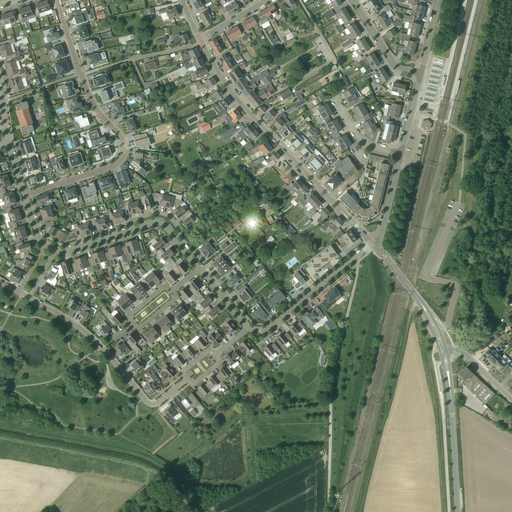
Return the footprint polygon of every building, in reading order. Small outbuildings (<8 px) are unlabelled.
[(76,2),(74,0),(69,0),(68,1),(71,9),(78,6),(77,2),(76,2)] [(203,3),(209,0),(208,0),(199,0),(193,4),(196,10),(204,6),(203,3)] [(230,5),(234,13),(240,10),(238,6),(240,4),(237,0),(233,0),(235,2),(230,5)] [(279,7),(285,4),(287,8),(290,6),(292,10),(297,7),(295,3),(292,0),(282,0),(277,4),(279,7)] [(339,0),(336,0),(331,3),(334,9),(342,4),(339,0)] [(370,9),(378,5),(374,0),(372,0),(367,4),(370,9)] [(45,12),(52,10),(50,4),(49,5),(47,1),(41,3),(45,12)] [(412,11),(423,14),(425,8),(417,6),(417,3),(408,1),(407,4),(410,5),(411,5),(411,6),(412,7),(411,11),(412,11)] [(39,14),(45,12),(41,3),(36,5),(37,10),(35,11),(37,17),(40,16),(39,14)] [(229,16),(234,13),(230,5),(224,8),(223,7),(221,8),(224,14),(227,12),(229,16)] [(373,14),(381,10),(378,5),(370,9),(373,14)] [(24,8),(27,18),(30,17),(31,19),(37,17),(35,11),(32,12),(30,6),(24,8)] [(279,15),(273,6),(268,9),(271,15),(273,18),(276,16),(276,17),(279,15)] [(17,17),(19,23),(22,22),(22,20),(27,18),(24,8),(18,10),(20,16),(17,17)] [(166,13),(169,19),(178,15),(175,8),(170,10),(169,8),(165,10),(159,11),(160,15),(166,13)] [(208,10),(207,8),(201,11),(203,14),(199,16),(202,21),(210,17),(207,11),(208,10)] [(271,15),(268,9),(262,12),(268,22),(269,23),(272,21),(269,16),(271,15)] [(340,19),(348,14),(344,9),(337,14),(340,19)] [(74,18),(76,25),(88,21),(86,16),(88,15),(86,10),(75,14),(76,17),(74,18)] [(104,11),(96,13),(97,20),(105,18),(104,11)] [(414,18),(422,20),(423,14),(412,11),(410,17),(405,15),(404,19),(413,21),(414,18)] [(16,24),(19,23),(17,17),(15,18),(13,12),(7,14),(10,23),(16,22),(16,24)] [(257,15),(260,21),(258,22),(261,26),(265,24),(267,27),(270,25),(268,22),(262,12),(257,15)] [(329,18),(335,15),(333,12),(324,18),(326,20),(329,18)] [(386,13),(376,19),(380,24),(387,20),(390,18),(386,13)] [(0,22),(2,29),(5,28),(4,25),(10,23),(7,14),(1,16),(3,21),(0,22)] [(340,19),(344,24),(351,19),(348,14),(340,19)] [(213,15),(210,17),(202,21),(205,27),(213,22),(212,19),(215,18),(213,15)] [(251,28),(257,25),(252,18),(247,21),(251,28)] [(410,30),(419,32),(420,26),(413,24),(413,21),(404,19),(403,21),(410,23),(408,29),(410,30)] [(387,20),(380,24),(383,30),(390,25),(387,20)] [(241,24),(245,32),(251,28),(247,21),(241,24)] [(354,24),(346,28),(350,34),(357,29),(354,24)] [(81,39),(88,37),(85,27),(78,30),(80,35),(79,35),(80,39),(81,39)] [(235,37),(241,34),(237,27),(231,30),(235,37)] [(53,28),(43,32),(45,37),(46,37),(48,43),(52,41),(52,42),(56,41),(55,40),(59,39),(58,38),(59,38),(58,34),(57,34),(57,33),(54,34),(54,32),(53,28)] [(357,29),(350,34),(347,35),(349,38),(350,40),(351,40),(353,39),(360,34),(357,29)] [(397,35),(393,29),(386,34),(389,39),(397,35)] [(225,34),(229,41),(235,37),(231,30),(225,34)] [(179,33),(171,37),(172,40),(174,43),(175,47),(189,41),(186,34),(180,37),(179,33)] [(218,38),(209,43),(211,46),(210,47),(212,50),(219,46),(217,42),(220,41),(218,38)] [(0,50),(1,53),(11,49),(10,45),(15,43),(14,39),(2,43),(3,46),(0,46),(0,50)] [(363,39),(355,44),(359,49),(366,44),(363,39)] [(416,43),(409,42),(408,41),(406,48),(415,50),(416,43)] [(90,42),(82,44),(83,48),(84,48),(85,50),(86,50),(87,54),(98,51),(95,42),(91,43),(90,42)] [(362,58),(360,55),(370,49),(366,44),(359,49),(355,51),(358,56),(355,58),(353,59),(355,62),(356,61),(362,58)] [(62,49),(62,50),(61,46),(52,49),(55,60),(64,57),(63,53),(62,49)] [(216,55),(225,50),(223,47),(220,49),(219,46),(212,50),(214,53),(215,52),(216,55)] [(402,51),(402,53),(413,55),(415,50),(406,48),(398,46),(396,51),(399,52),(400,50),(402,51)] [(11,49),(1,53),(1,55),(2,58),(6,57),(7,60),(20,56),(19,55),(18,52),(18,51),(12,53),(11,49)] [(182,61),(198,53),(195,49),(188,52),(189,55),(187,56),(186,53),(183,55),(182,53),(179,55),(182,61)] [(201,59),(198,53),(182,61),(185,67),(201,59)] [(108,63),(106,58),(100,60),(99,54),(97,54),(87,57),(89,65),(92,64),(93,68),(108,63)] [(229,56),(228,54),(219,60),(221,62),(220,63),(222,66),(229,62),(227,58),(229,56)] [(373,54),(366,58),(365,58),(369,64),(376,59),(373,54)] [(20,56),(7,60),(8,63),(4,64),(5,68),(6,67),(6,70),(16,66),(15,63),(21,61),(21,60),(20,57),(20,56)] [(194,66),(196,70),(204,65),(201,59),(185,67),(184,67),(186,70),(194,66)] [(371,67),(372,69),(379,64),(376,59),(369,64),(366,65),(368,68),(371,67)] [(67,65),(65,61),(55,64),(56,68),(55,68),(56,72),(57,72),(59,76),(69,72),(68,69),(68,68),(67,65)] [(225,68),(226,70),(227,71),(235,66),(233,63),(231,65),(229,62),(222,66),(224,69),(225,68)] [(145,72),(153,69),(151,63),(143,65),(145,72)] [(229,74),(234,83),(243,77),(239,72),(238,71),(239,70),(240,71),(246,68),(245,65),(237,69),(229,74)] [(16,66),(6,70),(7,72),(6,72),(8,76),(12,74),(13,77),(25,73),(26,73),(25,68),(18,70),(16,66)] [(235,84),(238,88),(241,92),(249,87),(254,84),(257,82),(261,80),(274,73),(282,69),(280,66),(267,72),(267,71),(258,75),(259,76),(246,83),(243,78),(235,84)] [(208,73),(205,68),(205,67),(198,71),(192,74),(196,79),(201,77),(208,73)] [(376,80),(386,74),(382,69),(372,75),(373,76),(376,80)] [(105,75),(104,71),(98,74),(99,76),(96,76),(97,78),(93,79),(93,81),(94,85),(95,85),(95,87),(99,85),(100,87),(105,85),(104,84),(108,82),(107,79),(108,79),(106,74),(105,75)] [(26,77),(25,73),(13,77),(14,80),(9,81),(11,85),(11,84),(12,87),(22,84),(21,80),(27,78),(26,77)] [(265,86),(270,83),(272,82),(270,78),(276,75),(274,73),(261,80),(263,83),(265,86)] [(380,82),(381,84),(389,79),(386,74),(376,80),(378,83),(380,82)] [(344,88),(347,86),(343,81),(344,80),(342,77),(335,81),(337,84),(340,82),(344,88)] [(209,89),(216,84),(212,78),(202,85),(199,82),(194,85),(198,91),(203,87),(204,88),(206,86),(209,89)] [(122,81),(113,84),(114,88),(103,91),(100,93),(104,103),(107,102),(118,98),(115,91),(124,88),(122,81)] [(60,95),(61,97),(61,99),(75,95),(74,90),(75,90),(73,86),(71,82),(57,87),(58,91),(61,90),(63,95),(60,95)] [(245,97),(253,91),(256,89),(256,88),(258,87),(257,86),(258,85),(257,82),(254,84),(249,87),(241,92),(245,97)] [(154,92),(159,89),(157,83),(150,85),(151,89),(152,89),(154,92)] [(273,89),(270,83),(265,86),(266,89),(255,94),(253,91),(245,97),(250,104),(258,98),(266,94),(273,89)] [(391,92),(397,93),(400,85),(393,83),(391,92)] [(22,84),(12,87),(13,89),(12,89),(13,93),(17,91),(18,94),(31,90),(29,85),(23,87),(22,84)] [(352,84),(347,88),(348,90),(342,94),(344,97),(345,97),(346,99),(358,92),(355,86),(354,87),(352,84)] [(400,85),(397,93),(403,95),(405,86),(400,85)] [(364,96),(370,93),(367,87),(361,90),(364,96)] [(287,98),(292,95),(289,88),(280,94),(284,100),(287,98)] [(216,99),(216,100),(223,95),(223,94),(223,93),(222,93),(222,92),(219,89),(208,97),(208,98),(209,98),(210,100),(212,99),(213,101),(216,99)] [(250,104),(251,105),(255,109),(262,103),(261,101),(268,97),(275,92),(273,89),(266,94),(258,98),(250,104)] [(354,101),(356,103),(362,100),(360,97),(361,96),(358,91),(358,92),(346,99),(347,100),(346,101),(348,104),(354,101)] [(268,105),(273,102),(272,101),(276,99),(274,97),(265,103),(265,102),(262,105),(256,110),(261,115),(270,107),(268,105)] [(80,103),(79,104),(78,104),(76,98),(66,102),(68,108),(70,107),(72,113),(75,112),(76,113),(80,112),(79,110),(82,109),(82,108),(83,108),(82,104),(81,104),(80,103)] [(224,109),(230,104),(231,104),(226,98),(217,106),(221,111),(218,114),(221,117),(227,112),(224,109)] [(362,100),(356,103),(358,106),(351,110),(353,113),(354,112),(355,114),(365,109),(362,104),(363,103),(362,100)] [(115,110),(114,110),(112,111),(112,112),(111,113),(112,116),(114,116),(114,117),(117,116),(118,116),(121,115),(125,113),(123,108),(125,107),(123,101),(112,105),(114,108),(115,110)] [(23,135),(34,131),(32,126),(33,125),(27,108),(28,108),(26,102),(15,105),(17,111),(16,111),(22,129),(21,129),(23,135)] [(287,110),(289,113),(303,105),(301,102),(299,103),(287,110)] [(320,107),(319,105),(313,108),(315,111),(317,109),(320,114),(329,109),(328,107),(329,107),(327,103),(320,107)] [(401,106),(392,104),(392,107),(389,106),(388,110),(399,112),(401,106)] [(241,118),(239,115),(240,114),(239,113),(238,111),(238,112),(236,109),(224,120),(227,123),(232,119),(233,120),(231,122),(232,124),(229,125),(231,129),(234,127),(238,125),(236,122),(241,118)] [(275,113),(272,109),(265,115),(270,121),(276,115),(277,116),(283,112),(281,109),(275,113)] [(328,120),(327,118),(333,114),(331,110),(330,111),(329,109),(320,114),(318,116),(321,121),(319,122),(320,125),(328,120)] [(364,116),(365,119),(371,116),(369,113),(368,114),(365,109),(355,114),(356,116),(355,117),(357,120),(364,116)] [(389,120),(390,116),(398,118),(399,112),(388,110),(386,117),(382,116),(384,119),(389,120)] [(277,116),(279,119),(273,124),(278,130),(284,124),(285,125),(289,123),(286,118),(287,117),(283,112),(277,116)] [(74,118),(76,125),(79,124),(80,128),(89,125),(87,118),(86,118),(85,115),(86,115),(86,114),(74,118)] [(374,114),(371,116),(365,119),(367,122),(361,125),(363,129),(364,128),(365,130),(373,125),(377,123),(374,118),(376,117),(374,114)] [(128,131),(130,130),(131,132),(137,131),(132,117),(127,119),(128,123),(125,123),(128,131)] [(330,123),(328,120),(320,125),(323,129),(325,128),(327,132),(330,130),(338,125),(337,123),(338,123),(336,119),(330,123)] [(421,126),(425,130),(430,129),(431,124),(427,120),(422,121),(421,126)] [(389,125),(387,133),(396,135),(397,131),(396,131),(397,127),(392,126),(393,123),(386,121),(386,124),(389,125)] [(205,124),(200,126),(203,132),(210,128),(208,123),(205,124)] [(245,139),(246,138),(254,130),(252,128),(249,125),(244,130),(243,128),(239,133),(242,136),(245,139)] [(332,139),(338,136),(336,133),(342,129),(340,126),(339,127),(338,125),(330,130),(333,135),(330,136),(332,139)] [(376,130),(373,125),(365,130),(366,132),(365,132),(367,136),(373,132),(375,135),(380,131),(379,128),(376,130)] [(234,127),(231,129),(220,134),(223,137),(229,134),(230,136),(237,129),(234,127)] [(284,136),(287,140),(295,133),(289,127),(281,135),(283,137),(284,136)] [(97,130),(90,132),(88,133),(92,146),(106,142),(105,137),(99,138),(97,130)] [(249,140),(251,143),(259,135),(256,132),(254,130),(246,138),(248,140),(249,140)] [(138,134),(133,136),(132,136),(134,142),(135,147),(140,148),(141,149),(149,150),(147,141),(148,140),(146,133),(139,136),(138,134)] [(295,133),(287,140),(290,143),(289,143),(292,146),(300,138),(295,133)] [(395,138),(396,135),(387,133),(386,140),(382,140),(381,143),(387,144),(388,141),(393,142),(394,138),(395,138)] [(339,139),(338,136),(332,139),(337,147),(339,146),(348,141),(346,139),(347,138),(345,135),(339,139)] [(78,137),(72,139),(74,142),(75,142),(77,148),(81,146),(78,137)] [(31,141),(30,138),(24,140),(25,143),(19,144),(21,150),(31,147),(29,141),(31,141)] [(300,138),(292,146),(294,148),(294,147),(297,151),(305,143),(300,138)] [(340,152),(341,155),(347,152),(345,149),(352,145),(350,142),(349,142),(348,141),(339,146),(342,151),(340,152)] [(273,150),(266,142),(247,152),(249,157),(260,151),(264,155),(273,150)] [(249,143),(243,149),(246,152),(252,146),(249,143)] [(305,143),(297,151),(300,154),(302,157),(310,149),(305,143)] [(29,154),(30,157),(36,155),(35,152),(32,153),(31,147),(21,150),(23,156),(29,154)] [(97,149),(100,160),(109,157),(108,156),(112,155),(110,148),(105,150),(104,147),(97,149)] [(305,158),(308,161),(315,154),(310,149),(302,157),(304,159),(305,158)] [(272,161),(274,163),(276,166),(283,160),(276,152),(266,161),(268,164),(272,161)] [(80,165),(83,163),(80,153),(75,155),(74,154),(73,154),(72,153),(71,153),(71,154),(70,155),(70,156),(70,157),(68,157),(70,160),(69,161),(69,162),(69,163),(70,164),(71,164),(72,167),(76,166),(80,165)] [(145,154),(134,153),(134,158),(135,158),(134,161),(133,160),(133,161),(130,164),(131,164),(130,164),(138,172),(142,168),(139,166),(140,159),(144,159),(145,154)] [(312,168),(320,160),(315,154),(308,161),(311,164),(310,165),(312,168)] [(25,161),(27,167),(36,164),(34,158),(37,158),(36,155),(30,157),(30,159),(25,161)] [(357,171),(346,156),(340,160),(343,166),(338,170),(342,176),(340,178),(343,182),(357,171)] [(65,163),(63,159),(61,159),(57,160),(56,157),(50,159),(53,168),(57,166),(59,172),(60,172),(60,173),(64,172),(63,171),(65,170),(62,164),(65,163)] [(318,172),(319,171),(326,165),(320,160),(312,168),(314,170),(315,169),(318,172)] [(328,178),(329,180),(325,183),(328,188),(333,183),(340,177),(340,178),(342,176),(338,170),(343,166),(340,160),(334,165),(337,169),(335,170),(336,174),(332,177),(331,175),(328,178)] [(329,162),(326,165),(328,168),(334,162),(332,160),(329,162)] [(376,168),(388,171),(390,166),(388,165),(383,164),(380,163),(377,163),(376,168)] [(34,171),(35,174),(41,172),(40,169),(38,169),(36,164),(27,167),(29,173),(34,171)] [(134,174),(126,168),(124,170),(120,172),(117,174),(117,175),(116,175),(121,189),(127,187),(125,181),(129,180),(134,174)] [(378,175),(386,177),(387,177),(388,171),(376,168),(374,174),(378,175)] [(35,174),(36,176),(30,178),(32,184),(37,183),(37,185),(42,183),(41,181),(42,181),(41,178),(43,177),(41,172),(35,174)] [(288,184),(295,177),(290,172),(283,179),(288,184)] [(98,181),(100,188),(111,184),(112,188),(116,187),(114,180),(110,181),(109,177),(98,181)] [(343,182),(340,178),(340,177),(333,183),(328,188),(332,191),(343,182)] [(303,185),(298,180),(292,185),(291,183),(287,186),(285,184),(283,186),(291,195),(295,192),(303,185)] [(0,183),(0,193),(4,192),(3,189),(10,187),(9,181),(0,183)] [(81,188),(85,200),(97,196),(96,192),(97,192),(94,182),(88,184),(89,187),(87,187),(87,186),(81,188)] [(308,190),(303,185),(295,192),(298,196),(294,201),(297,204),(299,203),(303,198),(304,197),(303,196),(308,190)] [(75,187),(70,189),(71,190),(65,192),(65,194),(62,195),(65,203),(68,202),(68,200),(78,197),(76,192),(77,192),(75,187)] [(348,191),(343,196),(339,199),(343,203),(350,197),(351,195),(348,191)] [(4,192),(0,193),(0,199),(3,198),(4,202),(14,198),(12,192),(5,195),(4,192)] [(42,196),(36,198),(38,204),(45,202),(46,205),(52,203),(51,197),(48,198),(46,193),(41,195),(42,196)] [(154,201),(157,200),(161,201),(159,205),(160,206),(164,208),(164,207),(165,207),(168,197),(155,193),(152,194),(154,201)] [(311,194),(305,200),(303,198),(299,203),(303,207),(308,203),(310,205),(316,199),(311,194)] [(140,198),(142,204),(145,203),(147,210),(149,209),(149,210),(152,209),(152,208),(153,208),(150,198),(147,199),(145,196),(140,198)] [(168,197),(165,207),(166,207),(166,208),(170,209),(171,209),(172,205),(175,206),(177,208),(183,203),(181,201),(168,197)] [(350,197),(343,203),(347,207),(353,201),(350,197)] [(16,204),(14,198),(4,202),(5,205),(2,206),(4,211),(10,209),(9,206),(16,204)] [(139,205),(142,204),(140,198),(137,199),(138,201),(133,203),(136,213),(137,213),(137,214),(141,212),(139,205)] [(321,205),(316,199),(310,205),(308,207),(310,210),(308,212),(310,214),(307,217),(310,219),(317,213),(315,211),(315,210),(315,211),(321,205)] [(353,201),(347,207),(350,211),(357,205),(353,201)] [(135,214),(136,213),(133,203),(130,204),(128,202),(123,203),(125,207),(125,210),(128,209),(130,215),(131,215),(131,216),(135,214)] [(47,207),(40,210),(41,215),(52,212),(51,209),(54,208),(52,203),(46,205),(47,207)] [(357,205),(350,211),(354,215),(356,214),(362,209),(361,208),(357,205)] [(127,214),(125,210),(125,207),(122,208),(122,211),(117,213),(120,223),(121,223),(121,224),(125,222),(126,221),(124,215),(127,214)] [(184,210),(182,207),(174,214),(175,215),(174,216),(176,219),(177,218),(178,219),(183,215),(185,217),(190,213),(187,209),(184,210)] [(367,220),(368,219),(370,219),(371,218),(372,218),(373,217),(374,216),(375,216),(376,214),(377,213),(378,212),(378,211),(377,210),(377,208),(369,207),(369,208),(368,208),(366,209),(364,210),(363,210),(362,209),(356,214),(357,215),(356,217),(357,217),(358,218),(359,219),(360,219),(361,219),(362,220),(364,220),(365,220),(366,220),(367,220)] [(330,214),(325,208),(319,214),(321,217),(316,221),(319,224),(323,219),(324,219),(330,214)] [(18,210),(11,212),(10,209),(4,211),(5,214),(8,213),(9,219),(20,215),(18,210)] [(58,220),(56,214),(53,215),(52,212),(41,215),(43,221),(51,219),(52,222),(53,221),(58,220)] [(110,222),(111,222),(113,221),(115,225),(116,226),(120,224),(119,224),(120,223),(117,213),(112,215),(111,212),(108,213),(110,222)] [(109,228),(108,225),(108,223),(110,222),(108,213),(99,216),(100,219),(104,230),(109,228)] [(190,213),(185,217),(187,220),(182,224),(182,225),(184,228),(185,228),(186,228),(194,222),(192,219),(194,217),(190,213)] [(22,221),(20,215),(9,219),(10,222),(7,223),(9,228),(15,226),(14,223),(22,221)] [(96,224),(98,232),(104,230),(100,219),(97,220),(96,217),(91,219),(93,225),(96,224)] [(329,226),(330,228),(334,232),(338,227),(339,228),(340,226),(343,223),(337,217),(335,219),(333,217),(321,229),(324,231),(329,226)] [(92,234),(90,226),(93,225),(91,219),(85,221),(86,224),(83,225),(87,235),(92,234)] [(48,233),(50,235),(50,236),(53,237),(57,239),(61,232),(53,228),(54,226),(53,221),(52,222),(46,223),(47,226),(45,227),(47,231),(47,232),(48,233)] [(79,230),(81,237),(87,235),(83,225),(78,226),(77,223),(73,225),(75,229),(76,231),(79,230)] [(15,236),(25,232),(24,227),(16,229),(15,226),(9,228),(11,234),(14,233),(15,236)] [(72,230),(72,232),(68,233),(67,235),(61,232),(57,239),(58,239),(57,240),(61,242),(61,241),(63,242),(64,242),(65,242),(66,242),(75,239),(74,237),(77,236),(76,231),(75,229),(72,230)] [(342,251),(348,246),(356,241),(349,231),(344,235),(341,237),(345,242),(343,242),(344,243),(339,247),(342,251)] [(27,238),(25,232),(15,236),(17,241),(14,242),(15,245),(14,245),(21,243),(20,240),(27,238)] [(145,255),(141,242),(137,243),(136,240),(131,242),(134,252),(138,251),(140,257),(145,255)] [(155,250),(153,252),(156,256),(162,252),(159,249),(165,245),(162,240),(158,243),(157,241),(151,246),(155,250)] [(134,252),(131,242),(125,244),(126,247),(123,248),(128,262),(133,260),(130,253),(134,252)] [(227,255),(233,250),(238,246),(234,242),(228,246),(224,250),(223,251),(227,255)] [(31,249),(29,244),(22,246),(21,243),(14,245),(16,251),(19,250),(20,253),(23,252),(31,250),(31,249)] [(214,248),(212,245),(210,246),(208,243),(199,250),(202,254),(203,253),(204,255),(203,255),(207,260),(215,253),(213,249),(214,248)] [(302,243),(300,244),(295,249),(297,252),(304,246),(302,243)] [(123,248),(120,249),(119,245),(114,247),(117,258),(121,257),(123,264),(128,262),(123,248)] [(117,258),(114,247),(108,249),(109,253),(106,254),(111,267),(115,265),(113,259),(117,258)] [(331,247),(309,263),(315,271),(337,255),(331,247)] [(166,260),(170,257),(173,254),(170,249),(164,254),(162,252),(156,256),(159,259),(161,257),(164,262),(166,260)] [(21,260),(18,261),(17,262),(15,266),(23,270),(25,267),(27,268),(33,256),(32,253),(31,250),(23,252),(24,255),(27,257),(24,262),(21,260)] [(106,254),(103,255),(102,251),(96,253),(100,263),(104,262),(106,268),(111,267),(106,254)] [(100,263),(96,253),(91,255),(92,259),(89,260),(93,272),(98,271),(96,265),(100,263)] [(89,260),(86,260),(85,257),(79,259),(83,269),(87,268),(89,274),(93,272),(89,260)] [(177,266),(175,264),(170,257),(166,260),(177,274),(180,272),(182,276),(187,271),(184,267),(186,266),(182,262),(177,266)] [(229,268),(220,257),(212,264),(214,268),(216,271),(217,270),(220,275),(225,271),(225,272),(226,271),(226,270),(229,268)] [(79,270),(83,269),(79,259),(74,260),(75,264),(72,265),(73,269),(75,275),(76,278),(81,276),(79,270)] [(175,276),(177,274),(166,260),(164,262),(162,263),(170,272),(164,277),(167,281),(169,280),(172,284),(177,280),(175,276)] [(62,264),(64,269),(66,276),(69,275),(70,277),(75,275),(73,269),(70,270),(68,263),(62,264)] [(54,286),(56,283),(57,282),(55,279),(53,277),(56,273),(59,274),(63,273),(60,265),(56,267),(56,266),(53,267),(46,278),(48,279),(47,282),(47,281),(46,282),(54,286)] [(22,273),(13,268),(8,276),(10,277),(9,278),(10,278),(8,280),(13,283),(14,280),(18,283),(21,278),(19,277),(19,276),(20,276),(22,273)] [(148,276),(155,285),(160,281),(155,275),(157,273),(153,268),(150,270),(152,273),(148,276)] [(237,274),(233,269),(225,276),(227,279),(228,279),(229,280),(227,282),(228,283),(227,284),(229,287),(230,286),(231,287),(233,285),(235,287),(239,284),(237,282),(240,280),(236,275),(237,274)] [(305,283),(302,278),(305,275),(300,270),(293,276),(298,282),(293,286),(297,290),(305,283)] [(146,282),(151,289),(155,285),(148,276),(144,279),(142,277),(139,279),(143,284),(146,282)] [(134,287),(142,296),(146,292),(141,286),(143,284),(139,279),(137,282),(139,284),(134,287)] [(205,300),(197,291),(203,287),(199,283),(198,284),(195,280),(189,284),(192,287),(190,289),(201,303),(205,300)] [(47,299),(49,295),(51,296),(54,291),(45,285),(42,290),(41,289),(38,293),(42,296),(40,298),(45,301),(46,298),(47,299)] [(248,289),(244,285),(235,292),(238,295),(237,296),(244,305),(251,298),(246,291),(248,289)] [(132,293),(137,300),(142,296),(134,287),(130,291),(128,288),(126,291),(130,295),(132,293)] [(184,302),(190,297),(198,306),(200,305),(201,303),(190,289),(187,292),(184,288),(179,292),(183,296),(181,298),(184,302)] [(329,308),(335,302),(333,300),(340,295),(334,288),(323,297),(327,302),(325,303),(324,302),(320,304),(326,311),(329,308)] [(133,304),(128,297),(130,295),(126,291),(123,293),(125,295),(121,298),(128,307),(133,304)] [(272,309),(277,305),(280,302),(285,298),(283,296),(283,294),(282,294),(280,291),(275,295),(274,294),(266,301),(272,309)] [(209,297),(205,300),(201,303),(200,305),(203,309),(201,310),(203,313),(209,309),(207,307),(213,302),(209,297)] [(112,302),(116,307),(119,305),(124,311),(128,307),(121,298),(117,302),(115,300),(112,302)] [(72,309),(76,312),(81,303),(76,300),(71,300),(70,299),(67,304),(68,304),(66,308),(71,311),(72,309)] [(256,305),(258,308),(250,314),(254,320),(258,317),(260,319),(262,317),(263,318),(269,313),(260,302),(256,305)] [(179,305),(179,306),(175,309),(182,318),(187,314),(188,317),(191,314),(187,309),(185,312),(179,305)] [(90,309),(85,306),(79,314),(83,317),(82,319),(86,322),(89,318),(90,319),(93,315),(92,314),(93,313),(89,310),(90,309)] [(211,312),(209,309),(203,313),(207,318),(209,316),(213,320),(218,316),(217,315),(220,311),(217,307),(211,312)] [(112,317),(105,308),(101,311),(113,326),(115,323),(118,327),(123,323),(120,319),(121,317),(118,313),(112,317)] [(176,319),(173,321),(177,326),(180,323),(178,321),(182,318),(175,309),(171,313),(176,319)] [(310,315),(308,313),(307,314),(306,313),(303,315),(304,316),(303,317),(305,319),(303,321),(306,324),(308,323),(310,325),(315,322),(316,323),(324,317),(319,311),(316,313),(314,311),(311,313),(311,314),(310,315)] [(166,316),(161,320),(169,329),(173,326),(175,328),(177,326),(173,321),(171,323),(166,316)] [(162,330),(160,332),(164,337),(166,335),(171,331),(169,329),(161,320),(157,324),(162,330)] [(335,327),(329,320),(325,324),(331,331),(335,327)] [(107,333),(111,330),(104,321),(99,325),(101,327),(98,330),(96,332),(99,336),(101,334),(104,338),(108,334),(107,333)] [(233,324),(230,321),(221,328),(227,335),(229,333),(230,334),(232,333),(233,333),(235,331),(235,330),(236,329),(233,325),(233,324)] [(297,334),(305,328),(300,322),(296,325),(295,323),(293,325),(293,324),(290,326),(291,327),(289,328),(291,330),(289,331),(296,340),(299,337),(297,334)] [(152,328),(148,331),(155,340),(160,337),(161,339),(164,337),(160,332),(158,334),(152,328)] [(153,346),(151,344),(155,340),(148,331),(144,335),(149,341),(146,343),(150,348),(153,346)] [(214,333),(209,337),(212,342),(215,347),(221,342),(220,341),(222,339),(217,332),(214,334),(214,333)] [(130,341),(127,343),(138,356),(142,353),(136,346),(141,341),(137,336),(135,337),(132,333),(127,338),(130,341)] [(284,345),(292,339),(287,333),(283,336),(282,334),(280,335),(277,337),(278,338),(276,339),(278,340),(276,341),(283,350),(286,348),(284,345)] [(197,337),(199,339),(192,345),(196,351),(200,348),(201,350),(203,348),(203,349),(206,347),(205,346),(207,345),(206,343),(207,342),(201,334),(197,337)] [(485,346),(487,347),(494,339),(493,337),(485,346)] [(249,351),(253,348),(250,344),(249,345),(245,340),(244,342),(244,341),(241,343),(242,345),(238,348),(244,355),(246,353),(248,355),(251,353),(249,351)] [(130,352),(123,343),(119,346),(118,345),(114,348),(117,352),(114,354),(118,358),(120,356),(124,354),(126,356),(130,352)] [(196,354),(195,352),(196,351),(192,345),(190,343),(187,345),(188,347),(181,354),(186,360),(189,357),(190,359),(196,354)] [(271,356),(279,350),(274,343),(270,346),(269,345),(267,346),(267,345),(264,348),(265,348),(263,349),(265,351),(263,352),(270,361),(273,359),(271,356)] [(487,358),(495,365),(501,358),(499,355),(501,353),(497,349),(493,353),(490,350),(486,354),(489,357),(487,358)] [(185,363),(184,361),(186,360),(181,354),(179,352),(176,354),(178,356),(173,360),(169,357),(167,359),(170,363),(171,364),(172,366),(175,369),(178,366),(179,368),(181,366),(182,367),(184,364),(185,363)] [(237,361),(240,358),(234,352),(230,356),(229,354),(224,358),(228,362),(227,363),(230,366),(237,361)] [(501,358),(495,365),(502,372),(509,365),(508,364),(510,362),(506,358),(504,361),(501,358)] [(134,369),(132,370),(136,375),(139,372),(140,373),(144,369),(143,368),(144,368),(141,365),(142,364),(138,359),(131,365),(134,369)] [(163,371),(160,374),(166,380),(168,378),(169,380),(171,378),(171,379),(174,376),(175,375),(172,370),(170,366),(167,363),(163,366),(166,369),(163,371)] [(219,371),(220,373),(217,375),(222,382),(229,375),(231,377),(232,377),(234,375),(227,367),(226,368),(224,366),(223,368),(223,367),(220,369),(220,370),(219,371)] [(147,393),(149,391),(152,394),(156,391),(155,389),(157,388),(159,386),(155,382),(154,380),(157,378),(149,368),(146,371),(147,373),(148,372),(151,375),(150,376),(151,378),(147,382),(149,384),(145,386),(146,387),(143,389),(147,393)] [(462,383),(473,394),(485,405),(495,395),(473,374),(466,368),(459,375),(464,380),(462,383)] [(209,381),(206,384),(211,390),(213,392),(213,393),(224,384),(222,382),(217,375),(215,377),(214,375),(208,380),(209,381)] [(199,390),(195,393),(200,399),(208,393),(209,395),(213,392),(211,390),(206,384),(204,386),(203,384),(202,385),(201,385),(198,387),(199,387),(197,389),(199,390)] [(193,418),(194,417),(197,415),(193,409),(200,404),(191,393),(186,398),(186,399),(185,400),(185,399),(181,402),(193,418)] [(178,407),(176,409),(174,406),(171,408),(171,407),(167,411),(164,414),(173,425),(176,422),(173,418),(176,415),(177,415),(179,413),(181,416),(184,414),(178,407)]
